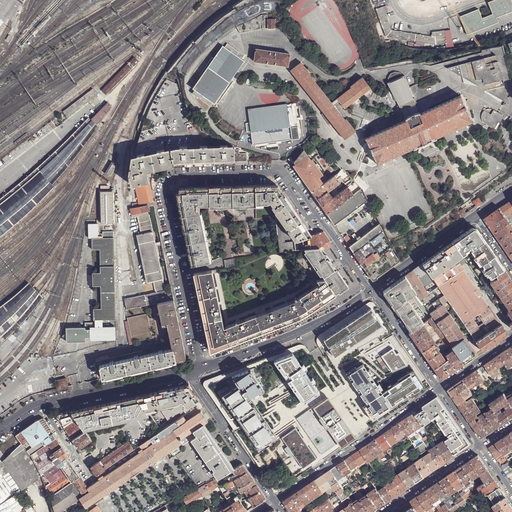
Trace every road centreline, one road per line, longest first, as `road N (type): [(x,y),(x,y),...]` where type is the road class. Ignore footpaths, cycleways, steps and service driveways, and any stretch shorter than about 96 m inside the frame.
road 1 (residential): [(371,289),(284,173),(178,176),(164,196),(201,368)]
road 2 (residential): [(440,387),(273,500)]
road 3 (tertiary): [(371,289),(303,330),(201,368)]
road 4 (residential): [(187,371),(273,500)]
road 5 (tertiary): [(187,371),(42,404)]
road 6 (tertiary): [(475,215),(371,289)]
